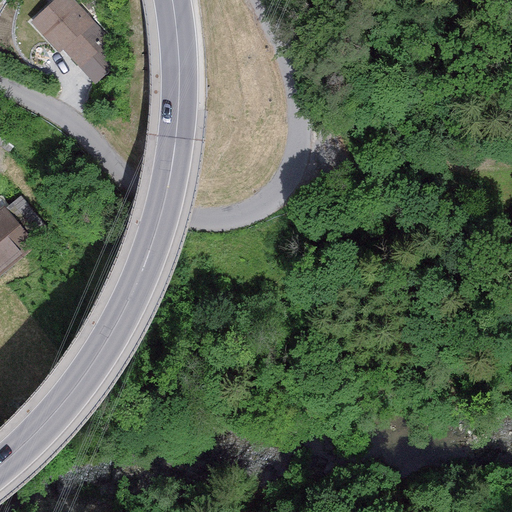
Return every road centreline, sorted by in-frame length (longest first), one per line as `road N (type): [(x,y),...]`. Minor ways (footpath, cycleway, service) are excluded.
road 1 (unclassified): [(264,0),(289,75),(297,151),(281,189),(258,208),(193,221),(68,122),(0,88)]
road 2 (secondary): [(0,465),(92,363),(150,248),(178,118),(172,0)]
road 3 (track): [(297,151),(421,166),(511,163)]
